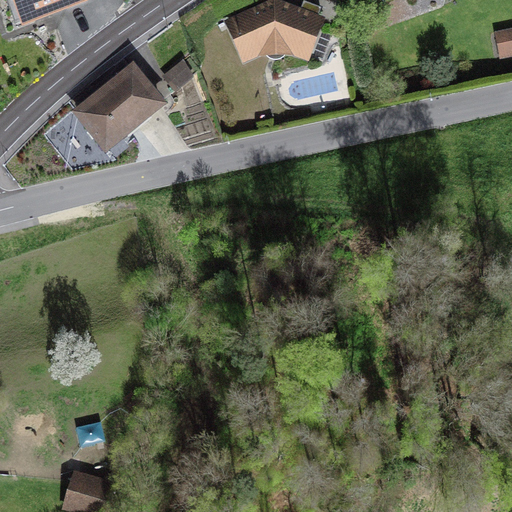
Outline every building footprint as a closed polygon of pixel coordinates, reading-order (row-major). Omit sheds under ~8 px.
[(92,0),(11,0),(22,29),(93,4),(92,0)] [(301,10),(275,0),(271,0),(223,22),(242,65),(258,59),(292,58),(309,64),(326,19),(319,16),(321,9),(303,2),(301,10)] [(511,57),(511,29),(494,33),(499,60),(511,57)] [(160,80),(172,96),(195,79),(184,63),(160,80)] [(71,115),(105,158),(168,108),(134,65),(71,115)] [(348,101),(345,91),(328,96),(331,106),(348,101)] [(84,133),(72,142),(81,155),(94,145),(84,133)] [(109,458),(114,428),(99,425),(94,456),(109,458)] [(61,511),(65,511),(111,511),(119,486),(74,471),(61,511)]
